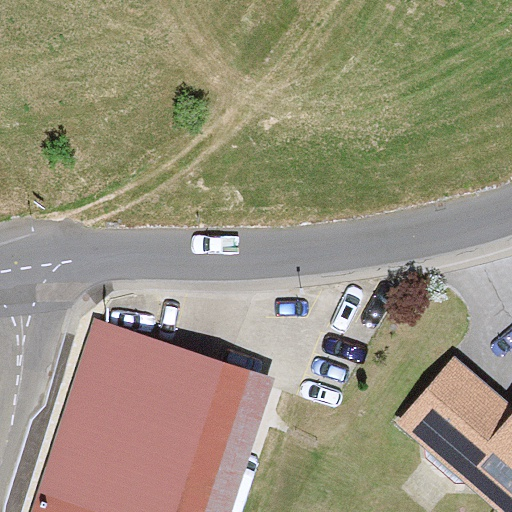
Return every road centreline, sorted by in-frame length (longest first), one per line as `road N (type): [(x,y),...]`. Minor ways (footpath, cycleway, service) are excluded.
road 1 (tertiary): [(511,212),(377,252),(24,266)]
road 2 (tertiary): [(24,266),(15,401),(0,464)]
